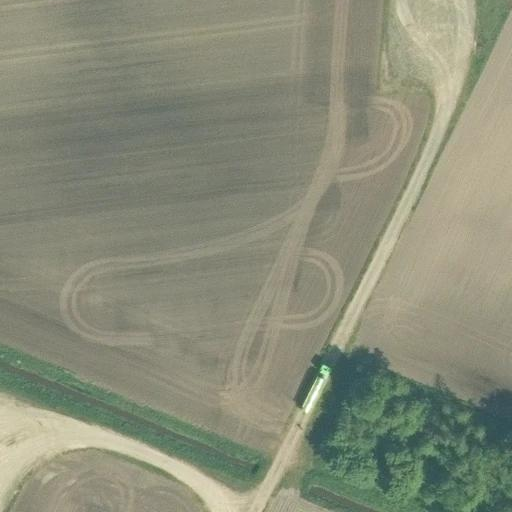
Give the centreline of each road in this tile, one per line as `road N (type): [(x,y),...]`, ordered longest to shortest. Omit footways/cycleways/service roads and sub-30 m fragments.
road 1 (track): [(245,511),(461,62),(465,0)]
road 2 (track): [(245,511),(124,442),(30,423),(0,440)]
